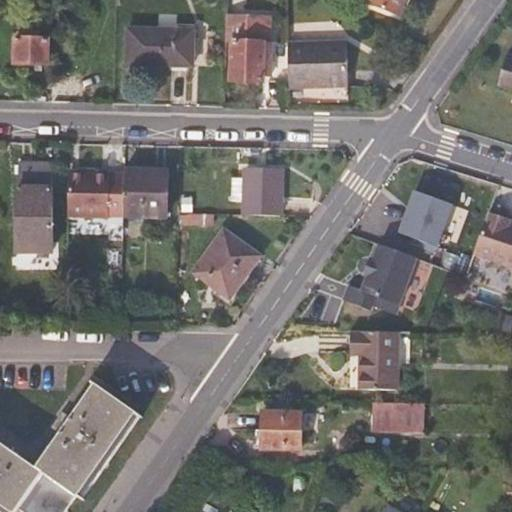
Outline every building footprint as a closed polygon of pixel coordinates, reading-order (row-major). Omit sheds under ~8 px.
[(365,0),(363,5),(397,17),(402,0),(365,0)] [(243,27),(244,5),(228,5),(227,26),(243,27)] [(170,67),(172,30),(129,30),(128,65),(170,67)] [(193,67),(194,32),(172,30),(170,67),(193,67)] [(48,65),(49,39),(16,39),(16,64),(48,65)] [(348,87),(348,43),(287,43),(288,87),(348,87)] [(264,82),(265,45),(232,44),(231,81),(264,82)] [(511,54),(509,53),(498,87),(511,91),(511,54)] [(166,219),(168,171),(124,169),(123,219),(166,219)] [(283,218),(284,172),(245,171),(243,216),(283,218)] [(108,219),(110,174),(70,174),(69,219),(108,219)] [(51,252),(50,183),(17,184),(17,252),(51,252)] [(448,252),(464,211),(424,195),(407,236),(448,252)] [(511,268),(511,227),(506,226),(508,220),(486,214),(473,256),(511,268)] [(230,298),(259,256),(224,232),(195,274),(230,298)] [(400,309),(416,261),(380,249),(375,264),(370,262),(365,280),(369,280),(365,296),(351,292),(346,307),(374,316),(375,311),(383,314),(385,304),(400,309)] [(399,391),(400,333),(351,333),(350,360),(360,360),(360,391),(399,391)] [(0,503),(11,511),(15,511),(18,508),(22,511),(65,511),(78,495),(134,414),(95,386),(37,467),(0,441),(0,503)] [(424,434),(425,406),(372,405),(371,433),(424,434)] [(302,451),(303,412),(263,412),(261,452),(302,451)]
